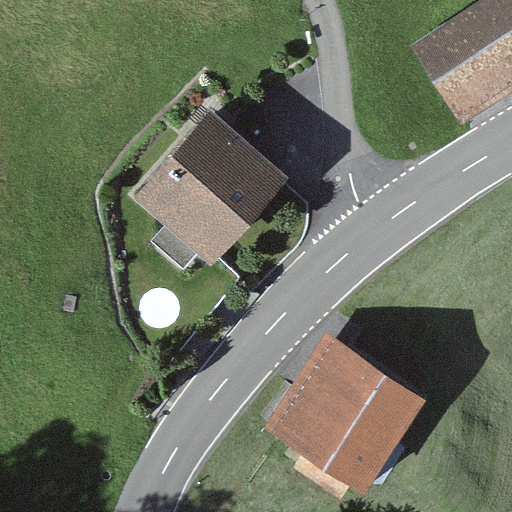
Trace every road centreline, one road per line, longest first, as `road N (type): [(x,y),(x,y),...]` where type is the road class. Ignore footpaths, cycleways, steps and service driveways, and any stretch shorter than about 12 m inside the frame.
road 1 (tertiary): [(146,511),(198,417),(332,267),(364,237),(511,144)]
road 2 (track): [(364,237),(331,132),(330,35),(316,0)]
